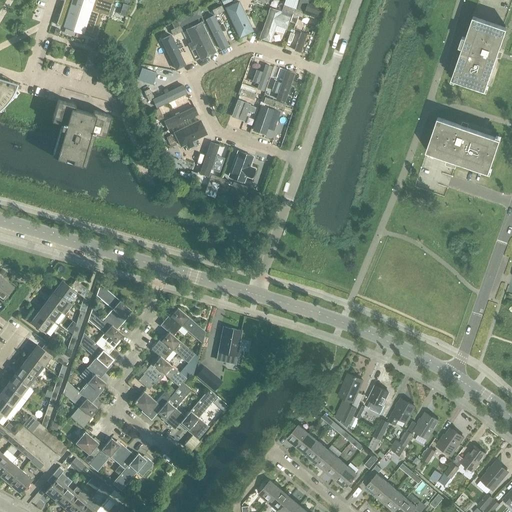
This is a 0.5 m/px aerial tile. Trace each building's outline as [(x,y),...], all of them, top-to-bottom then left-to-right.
[(64,0),(57,25),(63,28),(95,38),(102,15),(109,17),(114,0),(64,0)] [(308,3),(305,11),(323,18),(326,10),(308,3)] [(236,33),(248,28),(239,5),(226,10),(236,33)] [(282,11),(292,15),(294,9),(284,5),(282,11)] [(222,6),(212,11),(215,16),(224,12),(222,6)] [(294,9),(292,15),(302,18),(304,13),(294,9)] [(282,35),(286,22),(277,20),(279,13),(270,10),(260,40),(269,43),(272,32),(282,35)] [(473,16),(462,47),(451,79),(485,90),(498,54),(507,28),(473,16)] [(220,51),(228,47),(213,17),(205,21),(220,51)] [(214,53),(201,25),(186,32),(198,60),(214,53)] [(180,26),(171,31),(174,36),(183,32),(180,26)] [(300,53),(307,32),(298,29),(292,51),(300,53)] [(174,71),(184,67),(170,36),(160,41),(174,71)] [(270,67),(265,65),(256,89),(262,91),(270,67)] [(157,74),(142,69),(138,80),(153,85),(157,74)] [(285,102),(293,73),(282,70),(274,99),(285,102)] [(0,113),(5,112),(4,107),(20,92),(17,89),(17,88),(18,84),(0,78),(0,113)] [(186,94),(182,86),(155,99),(158,107),(186,94)] [(144,92),(149,102),(154,99),(150,89),(144,92)] [(240,89),(238,95),(248,98),(250,93),(240,89)] [(265,98),(264,104),(273,107),(275,101),(265,98)] [(62,124),(59,136),(53,157),(86,166),(95,133),(105,136),(111,116),(94,111),(93,114),(75,109),(76,105),(58,100),(52,121),(62,124)] [(274,107),(284,111),(286,105),(276,101),(274,107)] [(236,102),(230,118),(242,123),(246,112),(252,115),(254,109),(236,102)] [(168,130),(198,116),(194,106),(164,120),(168,130)] [(251,131),(258,134),(267,108),(260,106),(251,131)] [(164,119),(159,109),(154,112),(158,121),(164,119)] [(498,144),(494,143),(496,137),(490,135),(453,122),(438,117),(426,151),(478,169),(480,165),(490,169),(498,144)] [(179,148),(206,136),(200,121),(173,133),(179,148)] [(177,145),(172,136),(167,138),(171,148),(177,145)] [(199,171),(218,175),(226,149),(209,143),(199,171)] [(243,183),(249,159),(235,156),(229,180),(243,183)] [(221,179),(211,176),(209,181),(219,185),(221,179)] [(230,188),(232,183),(222,179),(220,185),(230,188)] [(14,287),(4,279),(0,283),(0,298),(3,301),(14,287)] [(62,281),(54,292),(69,302),(76,293),(84,298),(90,300),(92,293),(76,281),(70,288),(62,281)] [(112,310),(104,319),(117,330),(129,317),(127,315),(131,311),(100,284),(97,296),(112,310)] [(54,292),(47,302),(61,313),(61,312),(65,315),(73,305),(69,302),(54,292)] [(84,298),(80,311),(81,311),(85,313),(90,300),(84,298)] [(47,302),(39,312),(53,323),(61,313),(47,302)] [(104,334),(96,344),(109,355),(121,341),(119,340),(123,335),(117,330),(104,319),(92,309),(88,320),(104,334)] [(172,312),(160,326),(168,333),(173,337),(182,327),(183,326),(203,344),(206,332),(190,318),(189,319),(178,309),(174,313),(172,312)] [(81,311),(76,324),(81,326),(85,313),(81,311)] [(39,312),(31,322),(46,333),(53,323),(39,312)] [(76,324),(72,337),(77,339),(81,326),(76,324)] [(219,353),(218,360),(227,362),(229,355),(237,356),(241,331),(224,328),(219,353)] [(87,368),(100,379),(112,366),(111,364),(115,360),(109,355),(96,344),(84,333),(80,345),(96,358),(87,368)] [(163,336),(151,350),(160,358),(164,361),(173,351),(187,364),(195,356),(173,337),(168,333),(165,337),(163,336)] [(72,337),(68,350),(72,352),(77,339),(72,337)] [(37,345),(30,355),(44,366),(52,356),(37,345)] [(58,354),(54,359),(65,367),(69,362),(58,354)] [(30,355),(22,366),(36,377),(44,366),(30,355)] [(155,360),(143,374),(156,385),(165,375),(179,387),(183,384),(186,380),(164,361),(160,358),(157,361),(155,360)] [(22,366),(14,376),(29,387),(33,390),(36,386),(32,383),(36,377),(22,366)] [(87,383),(79,392),(92,404),(104,390),(102,389),(106,384),(100,379),(87,368),(80,376),(87,383)] [(347,373),(338,396),(353,402),(362,380),(347,373)] [(145,383),(149,379),(144,375),(140,380),(145,383)] [(14,376),(7,386),(21,397),(29,387),(14,376)] [(214,377),(207,384),(215,391),(222,384),(214,377)] [(54,390),(58,392),(63,379),(58,378),(54,390)] [(92,404),(79,392),(67,382),(63,394),(79,407),(71,418),(84,429),(96,415),(94,413),(98,408),(92,404)] [(162,407),(158,413),(162,417),(161,418),(175,430),(181,423),(185,417),(175,409),(191,391),(183,384),(179,387),(171,397),(162,407)] [(367,398),(365,404),(370,406),(372,401),(381,405),(388,392),(375,385),(368,399),(367,398)] [(7,386),(0,394),(0,396),(13,407),(21,397),(7,386)] [(54,390),(49,403),(54,405),(58,392),(54,390)] [(185,417),(181,423),(185,427),(184,428),(198,440),(209,427),(199,419),(217,397),(208,390),(185,417)] [(144,392),(134,403),(143,410),(141,412),(152,421),(158,413),(162,407),(171,397),(165,392),(156,402),(144,392)] [(0,420),(4,416),(6,417),(13,407),(0,396),(0,420)] [(224,411),(229,406),(218,397),(214,402),(224,411)] [(311,398),(303,408),(308,412),(316,402),(311,398)] [(400,398),(388,420),(395,424),(398,418),(405,421),(414,405),(400,398)] [(49,403),(45,415),(50,417),(54,405),(49,403)] [(347,404),(342,415),(351,419),(356,408),(347,404)] [(359,404),(354,416),(358,418),(364,406),(359,404)] [(425,412),(414,430),(427,439),(439,421),(425,412)] [(57,413),(54,421),(59,423),(62,415),(57,413)] [(331,426),(334,422),(324,414),(321,418),(331,426)] [(23,425),(24,425),(28,429),(36,420),(31,416),(23,425)] [(353,429),(358,418),(354,416),(348,426),(353,429)] [(41,424),(36,420),(28,429),(33,433),(41,424)] [(382,420),(374,436),(380,439),(388,423),(382,420)] [(344,430),(334,422),(331,426),(340,434),(344,430)] [(4,428),(15,436),(19,431),(9,423),(4,428)] [(42,425),(41,424),(33,433),(37,437),(45,428),(42,425)] [(287,438),(296,447),(308,433),(298,425),(287,438)] [(46,428),(45,428),(37,437),(42,441),(50,432),(46,428)] [(442,438),(437,446),(450,455),(463,436),(450,428),(443,439),(442,438)] [(344,430),(340,434),(350,442),(353,438),(344,430)] [(407,431),(400,443),(405,446),(412,434),(407,431)] [(5,432),(2,436),(12,444),(15,440),(5,432)] [(50,432),(42,441),(47,445),(54,436),(50,432)] [(84,460),(89,465),(105,446),(95,438),(94,439),(85,432),(75,443),(89,455),(84,460)] [(318,441),(308,433),(296,447),(306,455),(318,441)] [(59,440),(54,436),(47,445),(51,449),(59,440)] [(380,439),(374,436),(368,446),(374,451),(380,439)] [(111,438),(105,446),(89,465),(98,472),(110,457),(120,465),(131,452),(117,441),(116,442),(111,438)] [(363,446),(353,438),(350,442),(360,450),(363,446)] [(25,449),(15,440),(12,444),(21,452),(25,449)] [(56,453),(64,444),(59,440),(51,449),(56,453)] [(318,441),(306,455),(315,463),(327,449),(318,441)] [(405,446),(400,443),(394,452),(399,457),(405,446)] [(68,448),(64,444),(56,453),(61,457),(68,448)] [(474,445),(461,463),(472,471),(485,454),(474,445)] [(429,448),(422,458),(428,462),(435,451),(429,448)] [(34,457),(25,449),(21,452),(31,461),(34,457)] [(337,458),(327,449),(315,463),(326,472),(337,458)] [(385,455),(389,459),(394,453),(390,449),(385,455)] [(136,456),(131,452),(120,465),(121,466),(118,469),(122,473),(112,484),(121,491),(137,472),(142,477),(153,464),(144,456),(143,457),(138,453),(136,456)] [(372,454),(364,464),(369,469),(378,459),(372,454)] [(3,455),(0,458),(0,476),(1,477),(12,463),(3,455)] [(44,465),(34,457),(31,461),(30,462),(40,470),(44,465)] [(326,472),(336,480),(347,466),(337,458),(326,472)] [(496,462),(481,479),(492,489),(507,471),(496,462)] [(22,471),(12,463),(1,477),(11,485),(22,471)] [(409,475),(412,471),(402,463),(399,467),(409,475)] [(452,463),(445,473),(451,477),(458,468),(452,463)] [(82,470),(92,478),(95,474),(85,466),(82,470)] [(347,466),(336,480),(345,488),(357,474),(347,466)] [(32,480),(22,471),(11,485),(20,493),(32,480)] [(412,471),(409,475),(418,483),(422,479),(412,471)] [(62,473),(46,492),(56,501),(67,487),(69,484),(66,481),(68,478),(62,473)] [(377,473),(365,487),(375,495),(386,481),(377,473)] [(104,482),(95,474),(92,478),(101,486),(104,482)] [(258,494),(268,502),(280,488),(270,480),(258,494)] [(386,481),(375,495),(384,503),(396,489),(386,481)] [(104,482),(101,486),(111,494),(114,490),(104,482)] [(56,501),(55,503),(60,507),(61,505),(65,509),(80,491),(76,488),(73,492),(67,487),(56,501)] [(289,496),(280,488),(268,502),(278,510),(289,496)] [(396,489),(384,503),(394,511),(406,498),(396,489)] [(511,489),(503,499),(508,504),(511,499),(511,489)] [(80,491),(65,509),(69,511),(79,511),(87,503),(91,498),(81,490),(80,491)] [(124,499),(114,490),(111,494),(121,502),(124,499)] [(406,498),(394,511),(419,511),(425,506),(410,493),(406,498)] [(487,493),(477,505),(483,509),(492,498),(487,493)] [(438,494),(430,504),(435,508),(443,498),(438,494)] [(293,511),(299,505),(289,496),(278,510),(279,511),(293,511)] [(494,499),(484,510),(485,511),(491,511),(499,504),(494,499)] [(87,503),(79,511),(95,511),(96,511),(93,509),(87,503)]
